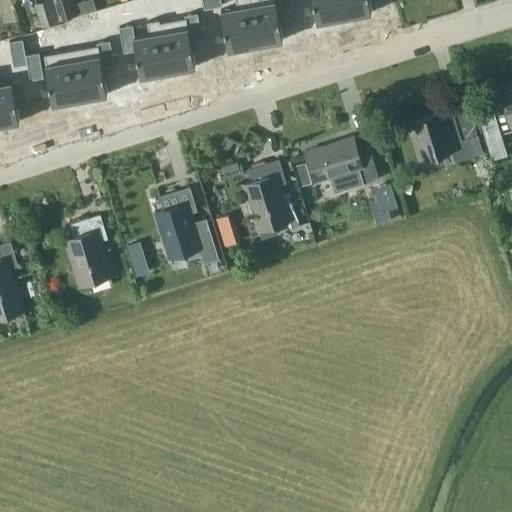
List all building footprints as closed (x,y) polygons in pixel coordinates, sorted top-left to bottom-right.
[(59,22),(52,0),(46,0),(35,3),(42,27),(59,22)] [(77,15),(73,0),(54,0),(60,20),(77,15)] [(204,8),(202,0),(189,0),(191,9),(204,8)] [(221,0),(203,0),(205,9),(223,6),(221,0)] [(235,0),(237,6),(221,9),(228,50),(257,45),(249,0),(235,0)] [(260,0),(249,0),(257,45),(283,40),(275,0),(274,0),(261,3),(260,0)] [(311,0),(317,29),(346,23),(342,0),(311,0)] [(342,0),(346,23),(372,19),(368,0),(342,0)] [(113,9),(118,35),(131,32),(127,6),(113,9)] [(104,37),(118,35),(113,9),(100,11),(104,37)] [(171,17),(161,19),(169,71),(195,67),(189,27),(173,29),(171,17)] [(150,33),(134,36),(140,76),(169,71),(161,19),(148,21),(150,33)] [(26,36),(30,61),(44,59),(39,34),(26,36)] [(16,64),(30,61),(26,36),(12,38),(16,64)] [(83,44),(73,46),(82,99),(107,94),(101,54),(85,57),(83,44)] [(62,61),(46,63),(53,104),(82,99),(73,46),(60,48),(62,61)] [(0,124),(19,121),(13,81),(0,83),(0,124)] [(511,125),(511,124),(511,91),(502,94),(508,113),(511,125)] [(455,151),(457,160),(484,151),(467,97),(449,102),(452,111),(443,114),(442,112),(411,122),(424,161),(455,151)] [(494,110),(478,114),(485,137),(501,132),(494,110)] [(508,113),(499,116),(504,134),(511,131),(511,126),(511,125),(508,113)] [(359,151),(354,136),(306,151),(316,181),(331,177),(358,168),(363,183),(365,183),(380,178),(370,148),(359,151)] [(284,200),(279,185),(287,182),(280,159),(250,168),(254,181),(246,184),(260,230),(290,220),(293,226),(300,224),(291,198),(284,200)] [(240,169),(238,161),(222,165),(225,173),(240,169)] [(358,168),(331,177),(336,193),(365,184),(365,183),(363,183),(358,168)] [(207,218),(193,222),(190,213),(198,210),(190,186),(160,196),(164,209),(156,212),(171,258),(200,248),(205,263),(220,259),(207,218)] [(386,199),(374,203),(377,210),(388,206),(386,199)] [(221,215),(231,243),(246,238),(237,210),(221,215)] [(67,239),(81,285),(111,275),(101,240),(108,238),(101,214),(71,224),(75,237),(67,239)] [(0,310),(22,303),(11,268),(19,266),(11,242),(0,245),(0,310)]
